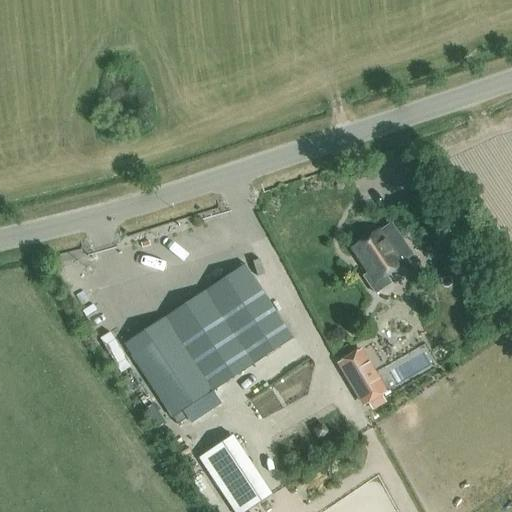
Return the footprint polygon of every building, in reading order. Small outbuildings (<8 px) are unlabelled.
[(377,229),(358,242),(364,252),(357,257),(367,272),(361,276),(373,293),(388,282),(383,276),(400,264),(389,247),(400,239),(390,224),(378,232),(377,229)] [(172,417),(288,338),(245,275),(129,355),(172,417)] [(392,356),(403,376),(444,354),(434,334),(392,356)] [(356,352),(341,361),(349,375),(364,366),(356,352)] [(292,397),(307,391),(298,367),(282,373),(292,397)] [(372,380),(358,389),(366,402),(381,394),(372,380)] [(278,382),(256,389),(260,400),(281,393),(278,382)] [(232,435),(199,457),(234,511),(244,511),(271,495),(232,435)]
